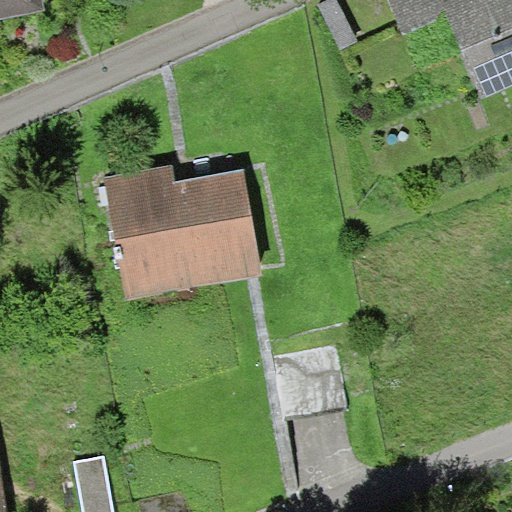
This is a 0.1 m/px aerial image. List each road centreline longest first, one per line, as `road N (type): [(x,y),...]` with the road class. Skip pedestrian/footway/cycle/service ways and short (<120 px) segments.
road 1 (residential): [(0,125),(284,0)]
road 2 (residential): [(359,511),(511,449)]
